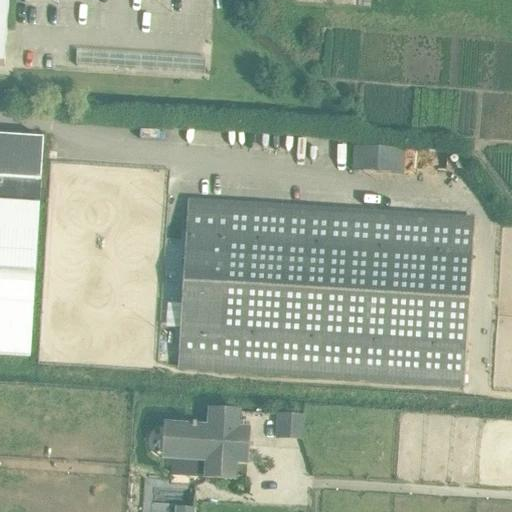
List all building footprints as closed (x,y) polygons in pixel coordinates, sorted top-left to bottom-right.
[(0,0),(0,67),(4,68),(8,0),(0,0)] [(43,142),(0,139),(0,356),(29,359),(43,142)] [(352,172),(402,175),(404,151),(353,148),(352,172)] [(187,206),(178,343),(177,367),(463,385),(473,224),(187,206)] [(173,426),(171,461),(206,463),(205,480),(235,482),(236,465),(247,465),(249,431),(238,430),(239,414),(209,412),(208,428),(196,428),(196,426),(193,426),(192,427),(173,426)]
